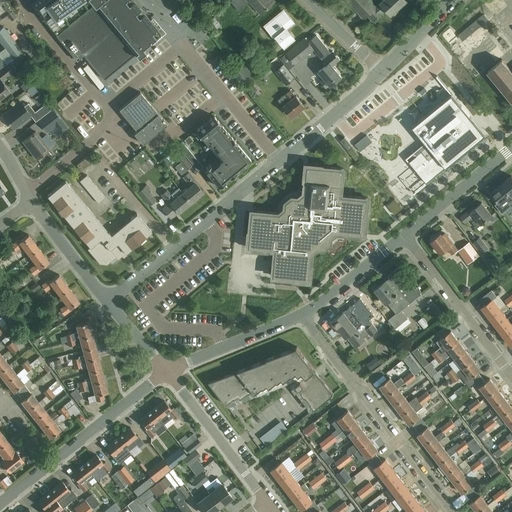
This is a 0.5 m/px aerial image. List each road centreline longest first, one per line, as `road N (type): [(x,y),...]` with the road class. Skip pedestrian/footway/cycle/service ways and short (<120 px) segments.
road 1 (residential): [(105,107),(183,45),(279,160)]
road 2 (residential): [(452,511),(301,315)]
road 3 (residential): [(106,301),(279,160)]
road 4 (residential): [(511,375),(404,235)]
road 5 (residential): [(268,504),(166,370)]
road 6 (residential): [(47,467),(166,370)]
road 7 (residential): [(166,370),(301,315)]
road 8 (residential): [(404,235),(511,146)]
road 9 (residential): [(279,160),(382,71)]
road 10 (residential): [(21,0),(105,107)]
road 11 (residential): [(301,315),(404,235)]
road 12 (residential): [(106,301),(31,201)]
